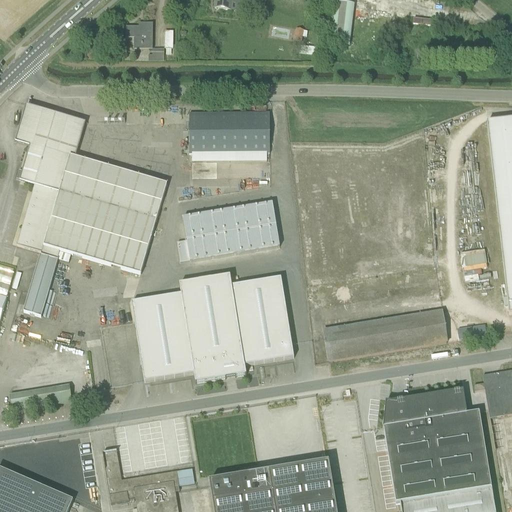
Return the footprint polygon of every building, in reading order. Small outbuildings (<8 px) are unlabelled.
[(231,12),(232,0),(215,0),(215,10),(231,12)] [(355,5),(333,3),(329,43),(351,45),(355,5)] [(433,22),(413,20),(413,26),(432,28),(433,22)] [(134,40),(134,51),(152,52),(153,25),(144,25),(144,29),(127,29),(127,28),(126,28),(126,40),(134,40)] [(293,42),(302,43),(305,31),(295,30),(293,42)] [(164,51),(173,51),(173,33),(164,33),(164,51)] [(269,155),(269,115),(189,116),(189,156),(269,155)] [(511,121),(486,125),(509,316),(511,316),(511,121)] [(57,262),(59,253),(140,277),(167,187),(75,160),(30,148),(23,173),(19,172),(17,181),(21,182),(34,186),(17,247),(41,255),(41,257),(40,257),(23,314),(41,319),(58,262),(57,262)] [(180,264),(279,249),(272,206),(183,219),(186,244),(177,245),(180,264)] [(462,272),(486,269),(484,251),(460,254),(462,272)] [(245,367),(294,360),(282,280),(233,287),(231,277),(179,285),(181,297),(133,305),(145,382),(194,375),(195,384),(246,377),(245,367)] [(440,313),(318,330),(322,361),(444,344),(440,313)] [(475,394),(485,392),(484,386),(474,388),(475,394)] [(68,388),(6,395),(7,411),(70,404),(68,388)] [(494,511),(479,414),(467,416),(463,393),(408,401),(389,404),(385,404),(383,430),(396,507),(400,506),(400,511),(494,511)] [(122,483),(117,453),(103,456),(106,474),(107,474),(108,480),(107,480),(111,506),(129,503),(129,502),(136,501),(137,511),(177,511),(174,489),(179,489),(177,474),(168,475),(168,473),(167,473),(168,473),(168,475),(122,483)] [(213,511),(336,511),(329,464),(209,484),(213,511)] [(0,511),(68,511),(73,503),(0,471),(0,511)]
